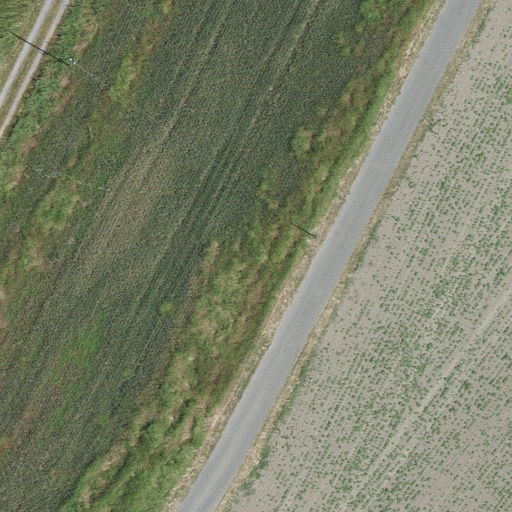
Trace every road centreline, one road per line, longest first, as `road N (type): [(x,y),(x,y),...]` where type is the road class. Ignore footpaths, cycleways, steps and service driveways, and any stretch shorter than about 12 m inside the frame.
road 1 (unclassified): [(196,511),(464,0)]
road 2 (track): [(0,116),(57,0)]
